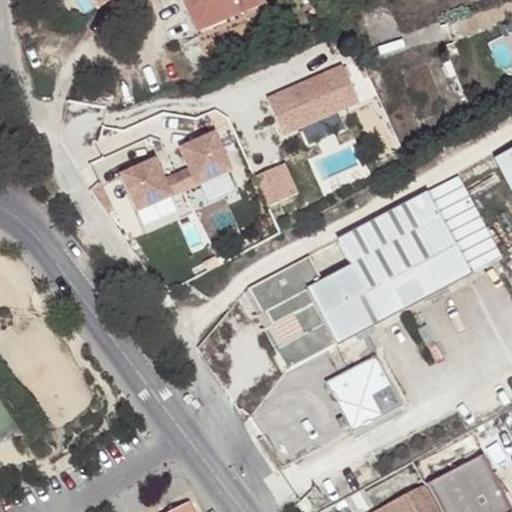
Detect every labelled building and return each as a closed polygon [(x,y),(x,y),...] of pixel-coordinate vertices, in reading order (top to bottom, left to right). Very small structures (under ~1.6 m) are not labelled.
[(92,0),(98,9),(111,0),(92,0)] [(182,0),(197,34),(260,7),(257,0),(182,0)] [(260,7),(197,34),(202,45),(265,17),(260,7)] [(340,64),(266,96),(281,133),(356,100),(340,64)] [(400,92),(385,99),(405,144),(420,137),(400,92)] [(153,160),(120,175),(136,212),(229,171),(213,134),(179,149),(188,168),(162,180),(153,160)] [(262,177),(275,209),(305,197),(292,165),(262,177)] [(495,262),(453,182),(335,245),(348,271),(320,285),(306,259),(247,287),(243,293),(258,318),(261,317),(278,350),(271,354),(283,375),(495,262)] [(328,385),(345,417),(350,426),(353,431),(396,408),(372,362),(328,385)] [(425,487),(438,511),(510,511),(480,457),(425,487)] [(428,511),(415,488),(380,507),(383,511),(428,511)] [(300,503),(304,511),(322,511),(324,511),(312,490),(300,503)] [(359,491),(342,501),(348,511),(363,511),(369,509),(359,491)]
